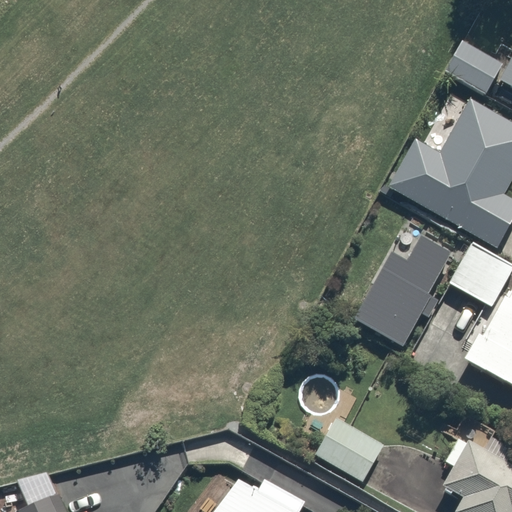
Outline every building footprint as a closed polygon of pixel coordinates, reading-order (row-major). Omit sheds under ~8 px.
[(462,43),(443,76),(482,99),(501,66),(462,43)] [(511,61),(499,85),(511,91),(511,61)] [(411,141),(385,192),(495,248),(511,214),(511,197),(505,194),(511,181),(511,121),(473,102),(445,158),(411,141)] [(401,350),(452,259),(420,241),(405,267),(391,259),(354,324),(401,350)] [(449,283),(492,307),(511,269),(511,264),(472,242),(449,283)] [(479,334),(465,358),(511,383),(511,286),(483,337),(479,334)] [(336,418),(314,456),(360,482),(381,445),(336,418)] [(466,443),(458,438),(445,461),(453,466),(443,484),(463,496),(454,511),(455,511),(511,511),(511,464),(504,460),(511,447),(492,436),(485,448),(468,439),(466,443)] [(236,487),(215,511),(296,511),(301,504),(263,485),(257,498),(236,487)] [(65,511),(61,500),(27,511),(65,511)]
